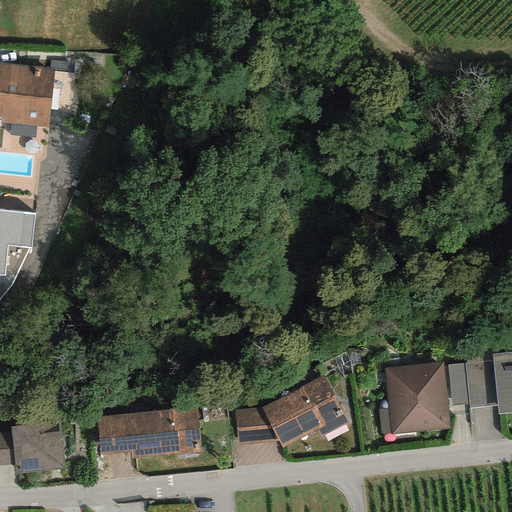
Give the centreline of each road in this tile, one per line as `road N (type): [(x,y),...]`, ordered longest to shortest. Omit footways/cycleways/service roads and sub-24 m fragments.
road 1 (residential): [(0,494),(511,454)]
road 2 (track): [(364,0),(378,33),(417,60),(511,63)]
